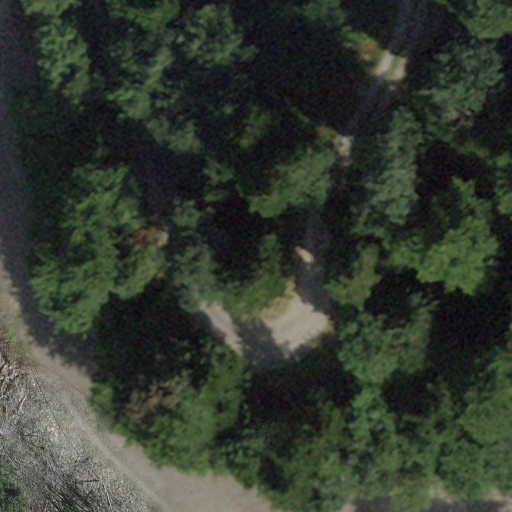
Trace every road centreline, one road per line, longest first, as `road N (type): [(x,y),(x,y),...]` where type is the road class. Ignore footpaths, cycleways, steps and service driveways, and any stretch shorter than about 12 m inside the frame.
road 1 (track): [(389,0),(370,247),(275,286),(136,115),(97,0)]
road 2 (track): [(0,134),(40,408),(180,511)]
